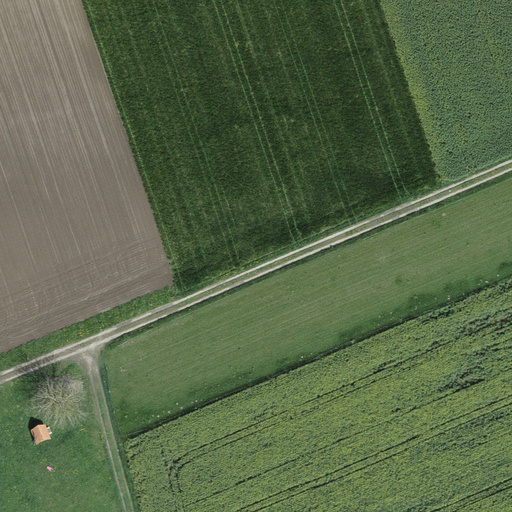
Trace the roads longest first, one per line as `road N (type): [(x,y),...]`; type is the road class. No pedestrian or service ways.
road 1 (track): [(88,353),(511,163)]
road 2 (track): [(88,353),(127,511)]
